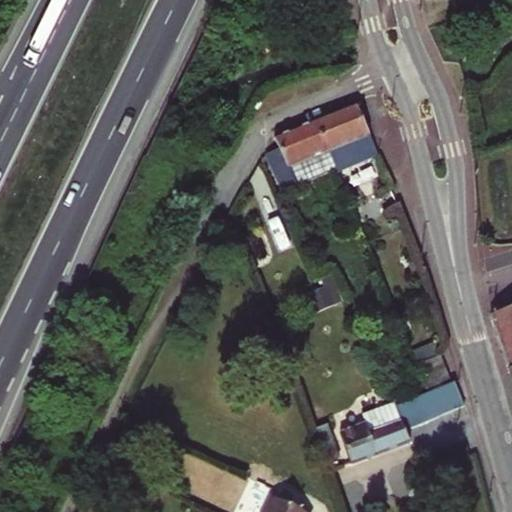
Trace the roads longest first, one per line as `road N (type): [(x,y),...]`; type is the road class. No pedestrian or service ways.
road 1 (motorway): [(0,364),(176,0)]
road 2 (secondary): [(368,0),(462,301)]
road 3 (secondary): [(462,301),(451,146),(400,0)]
road 4 (secondary): [(511,479),(462,301)]
road 5 (unknown): [(494,417),(351,477)]
road 6 (motorway): [(65,0),(0,128)]
